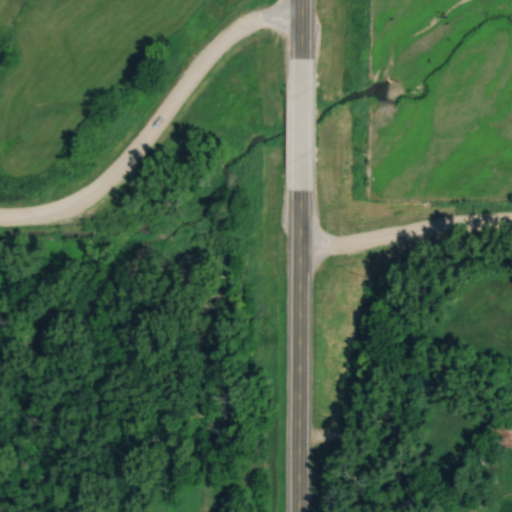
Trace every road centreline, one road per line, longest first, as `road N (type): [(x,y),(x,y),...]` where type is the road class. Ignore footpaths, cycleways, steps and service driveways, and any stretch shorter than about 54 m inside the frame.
road 1 (residential): [(299,17),(253,21),(226,37),(111,177),(79,204),(40,221),(0,221)]
road 2 (secondary): [(293,511),(298,190)]
road 3 (residential): [(297,247),(448,224),(511,224)]
road 4 (secondary): [(298,190),(299,59)]
